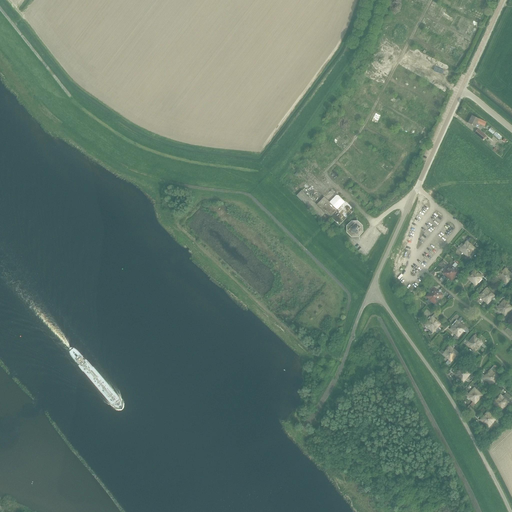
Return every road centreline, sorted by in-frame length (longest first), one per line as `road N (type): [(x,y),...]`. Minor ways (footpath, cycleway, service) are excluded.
road 1 (unclassified): [(510,511),(456,408),(372,286)]
road 2 (unclassified): [(372,286),(462,88)]
road 3 (unclassified): [(304,427),(335,381),(372,286)]
